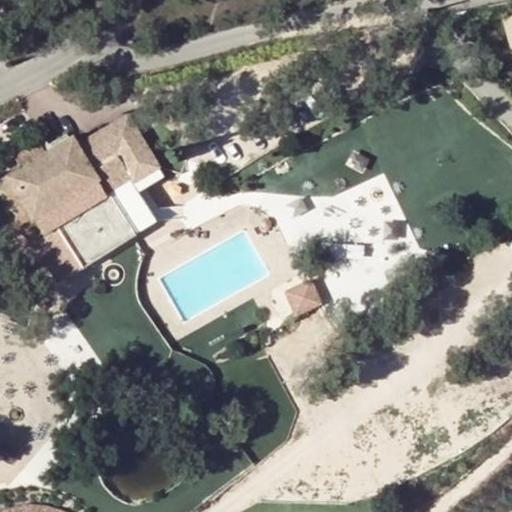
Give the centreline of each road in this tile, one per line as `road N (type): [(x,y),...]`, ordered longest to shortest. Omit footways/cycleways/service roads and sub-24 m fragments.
road 1 (track): [(511,277),(218,511)]
road 2 (residential): [(105,44),(127,63),(438,0)]
road 3 (track): [(406,5),(511,113)]
